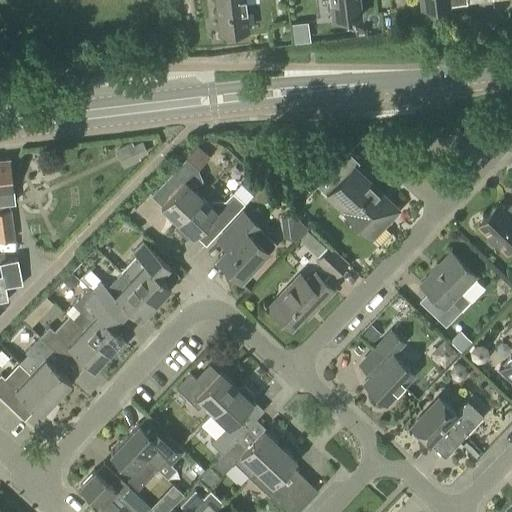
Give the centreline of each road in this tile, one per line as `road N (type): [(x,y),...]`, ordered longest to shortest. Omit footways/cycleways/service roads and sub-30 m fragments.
road 1 (unclassified): [(0,126),(511,71)]
road 2 (residential): [(290,371),(227,316),(207,310),(186,317),(39,482)]
road 3 (residential): [(290,371),(444,208)]
road 4 (residential): [(444,208),(393,160),(475,135),(499,154)]
road 5 (residential): [(372,465),(366,435),(290,371)]
